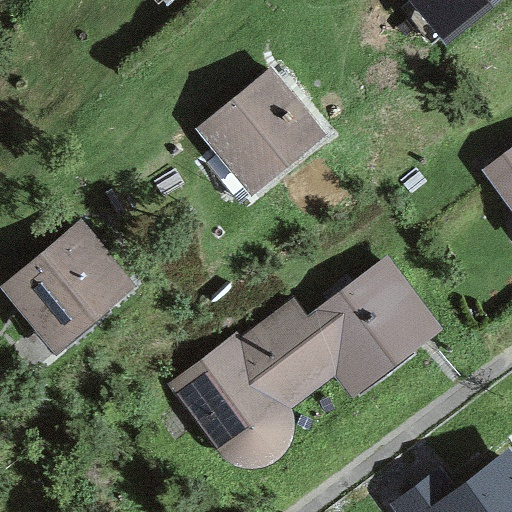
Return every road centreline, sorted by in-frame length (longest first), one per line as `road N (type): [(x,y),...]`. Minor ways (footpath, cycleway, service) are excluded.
road 1 (track): [(401,434),(511,352)]
road 2 (track): [(401,434),(300,511)]
